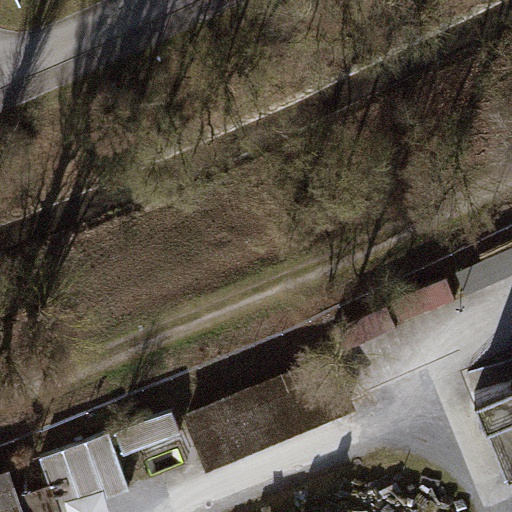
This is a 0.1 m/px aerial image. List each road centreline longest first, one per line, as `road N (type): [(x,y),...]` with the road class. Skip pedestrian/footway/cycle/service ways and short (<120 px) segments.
road 1 (track): [(511,511),(409,411),(191,495),(167,511)]
road 2 (track): [(409,411),(457,337),(511,311)]
